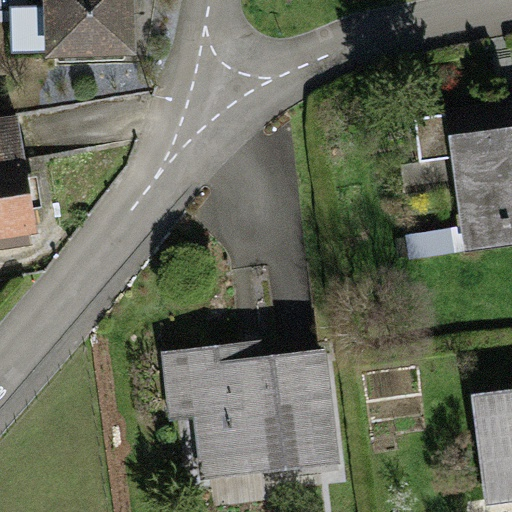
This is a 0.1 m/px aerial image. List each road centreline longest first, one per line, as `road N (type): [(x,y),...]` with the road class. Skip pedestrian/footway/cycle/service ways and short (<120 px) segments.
road 1 (residential): [(0,366),(178,142),(204,70)]
road 2 (residential): [(511,0),(270,65),(204,70)]
